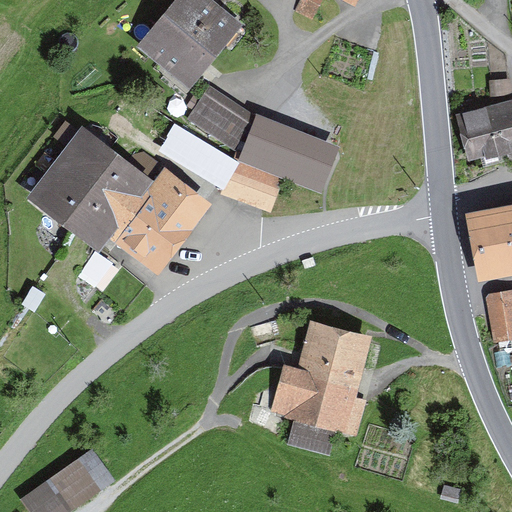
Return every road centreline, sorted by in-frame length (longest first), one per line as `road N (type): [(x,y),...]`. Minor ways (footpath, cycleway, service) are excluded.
road 1 (residential): [(444,215),(346,231),(196,292),(90,370),(0,469)]
road 2 (track): [(444,360),(345,307),(297,303),(239,326),(220,387)]
road 3 (tertiary): [(511,449),(458,311),(444,215)]
road 4 (tertiary): [(444,215),(421,0)]
road 5 (track): [(256,88),(312,42),(384,0)]
